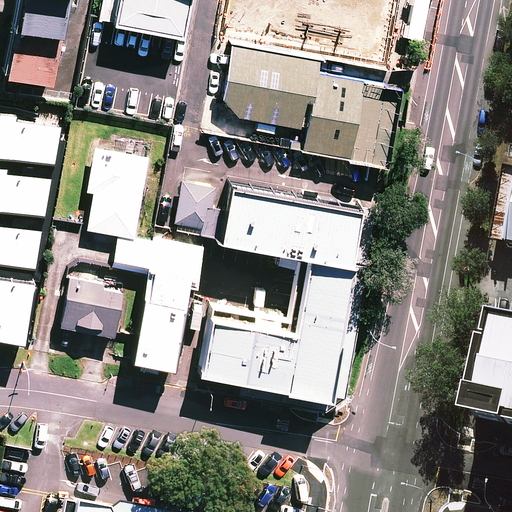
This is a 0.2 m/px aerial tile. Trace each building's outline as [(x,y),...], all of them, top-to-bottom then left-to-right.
[(52,0),(1,0),(0,8),(0,28),(4,29),(47,37),(52,0)] [(180,0),(104,0),(100,22),(174,35),(180,0)] [(372,60),(382,0),(280,0),(280,3),(260,0),(219,0),(214,33),(372,60)] [(0,74),(39,81),(47,37),(4,29),(0,52),(0,74)] [(392,71),(225,42),(215,98),(301,113),(297,135),(379,149),(392,71)] [(138,157),(86,148),(79,190),(87,191),(81,223),(125,231),(138,157)] [(28,172),(0,167),(0,262),(12,265),(28,172)] [(350,202),(217,179),(207,236),(299,252),(340,259),(350,202)] [(190,239),(149,231),(126,359),(167,366),(190,239)] [(318,387),(340,259),(299,252),(288,311),(199,296),(187,365),(318,387)] [(113,283),(63,275),(55,321),(105,330),(113,283)] [(511,324),(492,321),(476,414),(511,421),(511,324)] [(184,511),(109,498),(101,504),(57,497),(54,511),(184,511)]
